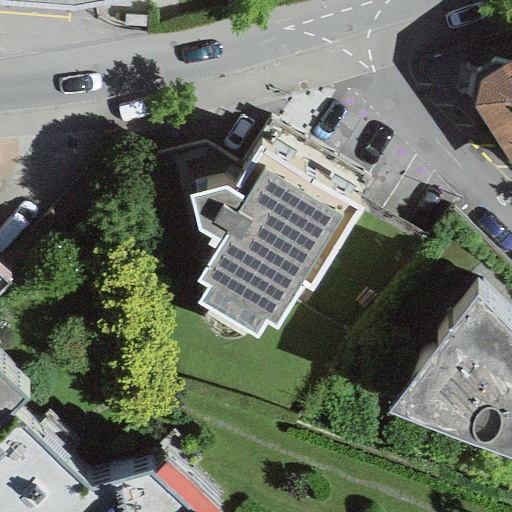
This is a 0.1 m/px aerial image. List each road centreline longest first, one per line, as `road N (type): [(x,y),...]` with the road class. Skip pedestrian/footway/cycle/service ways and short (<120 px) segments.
road 1 (tertiary): [(0,93),(231,50),(335,18)]
road 2 (unclassified): [(335,18),(511,211)]
